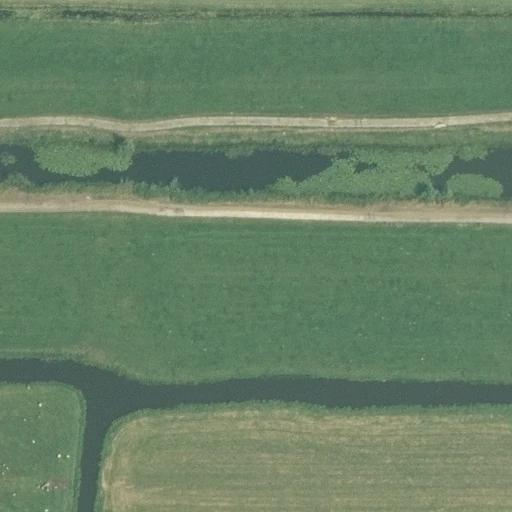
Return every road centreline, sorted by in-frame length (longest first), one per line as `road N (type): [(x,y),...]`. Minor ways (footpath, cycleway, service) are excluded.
road 1 (track): [(511,220),(0,209)]
road 2 (track): [(511,119),(0,125)]
